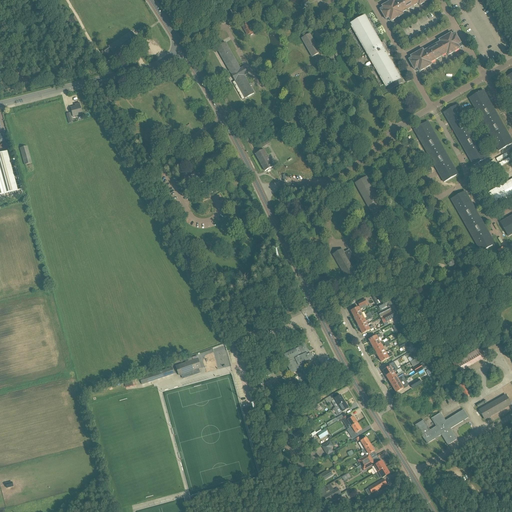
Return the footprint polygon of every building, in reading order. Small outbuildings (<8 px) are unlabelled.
[(383,8),(380,10),(381,11),(381,12),(386,20),(389,18),(391,22),(403,15),(402,13),(407,10),(418,4),(419,6),(428,0),(397,0),(395,1),(394,0),(392,0),(382,6),(383,8)] [(307,1),(300,5),(303,9),(310,5),(307,1)] [(365,16),(350,24),(386,87),(387,87),(389,90),(402,83),(400,79),(401,79),(387,55),(390,53),(387,49),(386,50),(384,47),(385,46),(383,42),(381,44),(365,16)] [(245,26),(243,27),(247,36),(249,34),(250,36),(253,35),(252,33),(253,33),(248,25),(247,25),(246,23),(244,25),(245,26)] [(107,49),(102,52),(108,62),(113,59),(114,60),(116,59),(115,57),(138,42),(132,33),(132,32),(132,33),(109,48),(108,46),(106,48),(107,49)] [(412,58),(409,60),(410,62),(414,70),(418,68),(420,72),(432,65),(431,63),(447,54),(448,56),(460,49),(458,46),(461,44),(455,33),(452,35),(451,33),(439,40),(440,42),(431,47),(424,51),(423,49),(411,56),(412,58)] [(310,34),(302,39),(312,58),(321,53),(310,34)] [(225,43),(216,48),(245,98),(254,93),(250,87),(251,86),(250,84),(249,85),(244,76),(248,74),(244,67),(240,69),(225,43)] [(511,141),(483,91),(469,99),(499,151),(511,143),(511,141)] [(76,106),(70,108),(72,117),(82,114),(79,104),(75,104),(76,106)] [(458,105),(444,113),(473,166),(488,158),(458,105)] [(428,122),(414,130),(444,183),(458,175),(428,122)] [(0,143),(9,141),(7,133),(0,135),(0,134),(0,131),(0,129),(0,143)] [(27,147),(20,149),(24,165),(31,163),(27,147)] [(264,150),(256,155),(265,171),(267,170),(273,167),(264,150)] [(6,152),(0,153),(0,196),(17,191),(6,152)] [(366,177),(355,184),(373,215),(384,209),(376,194),(379,192),(378,190),(374,192),(366,177)] [(465,192),(451,200),(481,252),(495,244),(465,192)] [(511,215),(500,222),(508,237),(511,234),(511,215)] [(342,250),(333,255),(348,281),(357,276),(352,268),(357,265),(349,250),(344,253),(342,250)] [(381,292),(376,295),(380,302),(385,299),(381,292)] [(360,307),(351,311),(354,317),(362,313),(360,310),(367,307),(366,304),(367,303),(366,302),(369,300),(369,299),(368,298),(358,303),(360,307)] [(387,306),(388,306),(391,304),(389,300),(380,305),(383,309),(388,307),(387,306)] [(390,311),(388,307),(383,309),(383,310),(378,313),(380,317),(386,314),(386,313),(390,311)] [(354,317),(357,323),(364,319),(362,313),(354,317)] [(392,313),(384,317),(387,322),(395,318),(392,313)] [(364,319),(357,323),(360,329),(367,325),(366,321),(372,318),(371,315),(367,318),(364,319)] [(367,325),(360,329),(362,334),(374,329),(373,326),(369,328),(367,325)] [(380,334),(369,341),(372,346),(380,342),(378,339),(382,337),(380,334)] [(298,346),(283,354),(286,360),(287,360),(288,362),(286,363),(292,373),(297,370),(299,369),(301,373),(302,373),(304,376),(298,378),(300,382),(312,376),(310,373),(309,374),(304,363),(313,359),(311,354),(309,355),(308,353),(303,341),(298,344),(298,346)] [(380,342),(372,346),(375,352),(383,347),(380,342)] [(383,347),(375,352),(378,357),(386,353),(383,347)] [(479,348),(453,363),(458,373),(485,358),(479,348)] [(386,353),(378,357),(381,363),(393,356),(391,354),(388,356),(386,353)] [(198,359),(176,366),(179,376),(201,368),(198,359)] [(417,359),(410,363),(413,367),(420,363),(417,359)] [(391,367),(383,371),(386,376),(394,372),(398,369),(394,362),(389,364),(391,367)] [(269,364),(264,367),(265,368),(267,368),(268,370),(265,371),(268,376),(273,374),(269,364)] [(152,374),(140,378),(142,385),(155,381),(175,374),(172,368),(168,369),(152,374)] [(394,372),(386,376),(390,382),(404,374),(402,372),(396,375),(394,372)] [(404,374),(390,382),(393,387),(400,383),(398,380),(405,376),(404,374)] [(418,386),(422,383),(419,379),(410,384),(413,389),(418,386)] [(400,383),(393,387),(396,393),(407,386),(404,381),(400,383)] [(464,384),(459,387),(465,398),(471,395),(464,384)] [(340,395),(334,399),(339,406),(345,402),(340,395)] [(506,396),(479,411),(484,420),(511,405),(506,396)] [(339,406),(336,408),(340,414),(349,409),(345,402),(339,406)] [(417,425),(415,425),(427,444),(435,439),(435,438),(436,437),(437,438),(441,435),(448,445),(457,439),(450,429),(468,418),(463,410),(446,421),(440,413),(431,419),(436,427),(431,430),(424,420),(417,425)] [(353,417),(348,420),(352,427),(358,424),(353,417)] [(358,424),(352,427),(356,434),(362,430),(358,424)] [(305,435),(302,430),(292,436),(295,441),(305,435)] [(326,430),(317,435),(320,440),(329,435),(326,430)] [(366,438),(358,443),(362,450),(371,445),(366,438)] [(330,441),(321,447),(327,456),(333,452),(331,449),(334,447),(330,442),(330,441)] [(362,450),(362,452),(363,454),(365,454),(366,456),(374,451),(371,445),(362,450)] [(370,456),(359,463),(361,466),(372,459),(370,456)] [(372,459),(361,466),(364,470),(374,464),(372,459)] [(375,466),(372,467),(372,468),(375,474),(378,472),(378,473),(376,474),(378,478),(381,476),(382,479),(389,474),(382,462),(375,466)] [(349,473),(342,478),(345,482),(352,477),(349,473)] [(318,477),(321,482),(327,478),(324,474),(318,477)] [(384,479),(366,490),(369,496),(388,484),(384,479)] [(334,491),(324,497),(327,502),(341,494),(337,489),(334,491)]
